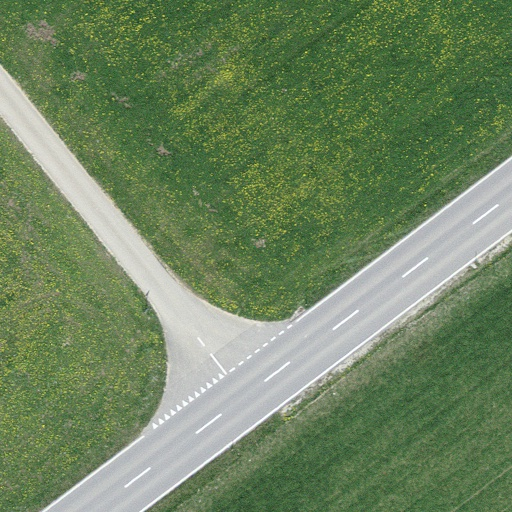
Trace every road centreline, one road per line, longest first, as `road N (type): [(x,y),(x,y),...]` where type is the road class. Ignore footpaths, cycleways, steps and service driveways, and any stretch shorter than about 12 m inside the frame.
road 1 (tertiary): [(511,198),(108,511)]
road 2 (track): [(0,91),(255,399)]
